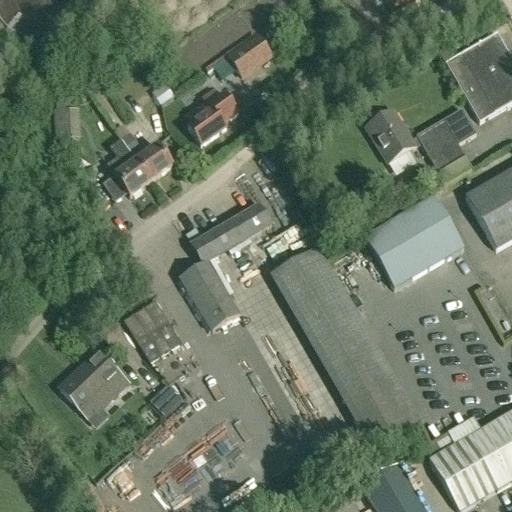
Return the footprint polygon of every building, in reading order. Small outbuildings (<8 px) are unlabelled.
[(280,27),(286,36),(297,28),(292,19),(280,27)] [(511,64),(497,38),(459,60),(493,119),(511,107),(511,64)] [(271,63),(258,44),(229,65),(242,84),(271,63)] [(152,96),(160,108),(173,99),(165,87),(152,96)] [(192,127),(187,131),(201,150),(226,132),(223,128),(237,117),(222,97),(218,100),(213,93),(202,101),(204,105),(186,119),(192,127)] [(430,165),(457,149),(475,138),(460,113),(415,140),(430,165)] [(393,115),(365,132),(388,168),(415,151),(393,115)] [(121,145),(131,159),(139,153),(130,138),(121,145)] [(131,159),(122,147),(110,155),(119,166),(109,174),(129,201),(150,186),(135,165),(131,159)] [(156,149),(135,165),(150,186),(171,171),(156,149)] [(457,149),(430,165),(437,177),(438,177),(445,188),(470,173),(464,162),(464,161),(457,149)] [(511,174),(496,184),(464,201),(495,256),(511,245),(511,174)] [(463,254),(433,202),(363,242),(393,295),(463,254)] [(266,232),(269,230),(256,209),(209,237),(194,215),(176,226),(191,249),(190,249),(201,270),(179,284),(211,336),(239,320),(208,267),(244,245),(257,267),(279,254),(266,232)] [(269,280),(370,453),(419,426),(319,251),(269,280)] [(59,393),(80,415),(119,379),(98,357),(59,393)] [(184,379),(192,395),(201,391),(194,375),(184,379)] [(149,406),(165,422),(181,406),(166,390),(149,406)] [(423,455),(456,511),(466,511),(511,485),(511,415),(478,435),(471,423),(446,437),(447,440),(423,455)] [(373,511),(421,511),(397,469),(361,490),(373,511)]
